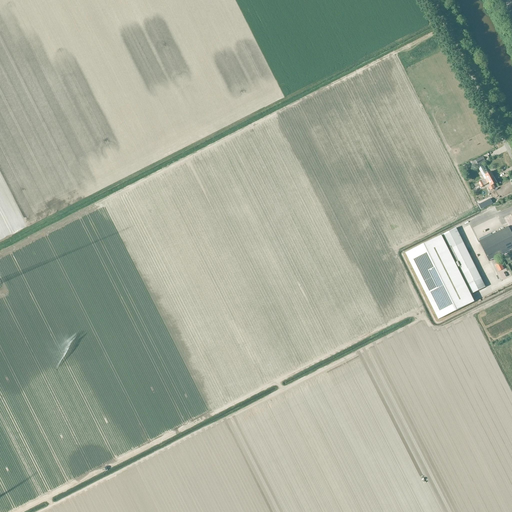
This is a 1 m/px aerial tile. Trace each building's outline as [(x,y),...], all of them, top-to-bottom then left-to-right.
[(474,167),(485,161),(485,162),(490,159),(487,154),(483,157),(476,160),(472,162),(474,167)] [(484,179),(474,185),(475,187),(479,185),(494,178),(491,172),(488,173),(484,165),(478,168),(484,179)] [(494,178),(479,185),(481,187),(487,184),(488,183),(490,186),(488,188),(490,191),(495,188),(493,185),(497,183),(494,178)] [(484,207),(493,203),(491,199),(482,204),(482,203),(478,205),(479,206),(480,206),(481,210),(484,209),(484,207)] [(511,234),(508,227),(479,241),(489,261),(511,249),(511,234)] [(474,302),(471,294),(485,287),(456,228),(442,235),(442,236),(405,253),(438,320),(474,302)] [(498,271),(503,269),(500,262),(495,265),(498,271)]
